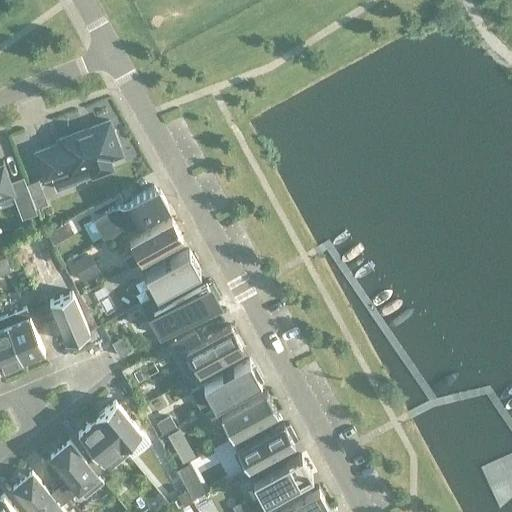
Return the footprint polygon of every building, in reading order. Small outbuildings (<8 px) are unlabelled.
[(58,140),(34,149),(44,176),(50,173),(54,186),(74,179),(71,170),(88,163),(92,173),(110,166),(107,156),(120,151),(117,142),(119,141),(113,126),(111,127),(107,118),(57,136),(58,140)] [(1,157),(0,157),(0,191),(11,187),(20,213),(35,208),(22,174),(9,179),(1,157)] [(37,175),(27,179),(26,179),(30,189),(39,186),(40,182),(37,175)] [(152,182),(100,211),(111,233),(164,204),(162,200),(166,198),(158,183),(154,186),(152,182)] [(128,237),(134,248),(123,254),(129,264),(139,258),(181,235),(170,214),(128,237)] [(56,223),(48,227),(47,228),(52,237),(61,232),(61,231),(56,223)] [(187,246),(144,270),(155,291),(199,267),(187,246)] [(86,252),(71,260),(79,275),(94,267),(86,252)] [(163,286),(138,300),(144,310),(156,331),(216,299),(214,295),(218,293),(210,278),(206,281),(204,277),(169,297),(163,286)] [(71,288),(37,302),(43,317),(54,312),(65,338),(88,328),(71,288)] [(25,303),(2,313),(5,322),(20,357),(43,347),(32,321),(43,317),(37,302),(26,306),(25,303)] [(0,365),(20,357),(5,322),(2,313),(0,313),(0,365)] [(192,328),(168,341),(187,376),(242,346),(228,321),(198,338),(192,328)] [(123,333),(114,337),(113,338),(119,349),(129,344),(123,333)] [(248,356),(202,381),(213,402),(259,377),(257,374),(262,372),(254,357),(249,360),(248,356)] [(219,413),(231,434),(276,409),(265,388),(219,413)] [(95,412),(94,413),(95,414),(96,414),(121,445),(125,449),(129,454),(148,439),(113,397),(95,412)] [(169,412),(158,418),(157,418),(162,428),(175,421),(169,412)] [(95,414),(77,430),(95,451),(85,459),(96,471),(105,463),(107,462),(108,463),(125,449),(121,445),(96,414),(95,414)] [(263,421),(232,438),(236,445),(235,445),(236,447),(232,449),(242,467),(245,465),(246,467),(294,441),(292,438),(295,436),(287,421),(284,423),(282,420),(266,428),(263,421)] [(170,428),(160,434),(168,450),(179,444),(170,428)] [(68,437),(49,453),(66,474),(57,482),(67,494),(79,485),(84,491),(101,477),(96,471),(85,459),(68,437)] [(299,451),(251,478),(262,499),(311,472),(299,451)] [(188,460),(175,467),(190,496),(203,489),(188,460)] [(30,468),(11,484),(29,505),(34,511),(58,511),(64,508),(59,501),(67,494),(57,482),(48,489),(30,468)] [(317,483),(278,504),(282,511),(313,511),(328,504),(317,483)] [(183,486),(175,490),(181,502),(189,498),(183,486)] [(0,492),(0,511),(34,511),(29,505),(20,511),(19,511),(2,491),(0,492)] [(244,497),(231,504),(235,511),(238,511),(249,506),(244,497)]
